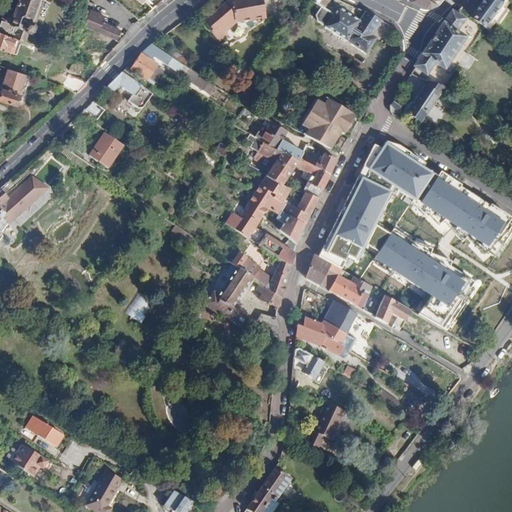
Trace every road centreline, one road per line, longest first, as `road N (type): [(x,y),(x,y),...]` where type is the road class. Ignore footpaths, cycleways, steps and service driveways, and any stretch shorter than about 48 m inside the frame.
road 1 (residential): [(378,118),(303,243),(284,316),(272,445),(227,511)]
road 2 (residential): [(0,175),(185,0)]
road 3 (residential): [(376,511),(511,316)]
road 4 (residential): [(378,118),(511,207)]
